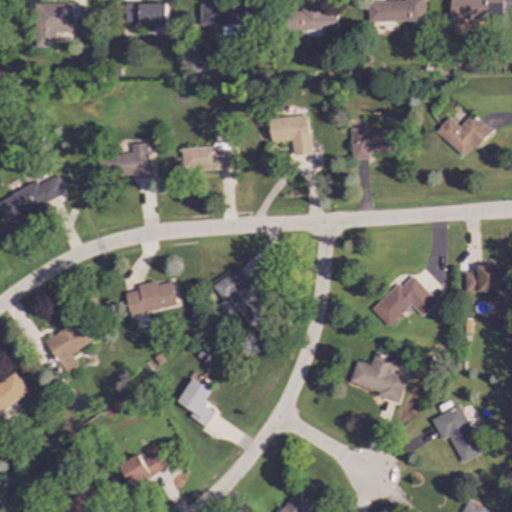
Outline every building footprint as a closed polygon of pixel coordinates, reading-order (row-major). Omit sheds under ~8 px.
[(336,29),(335,11),(321,12),(320,0),(297,1),(298,13),(288,13),(289,31),(336,29)] [(424,21),(423,0),(403,0),(403,1),(367,2),(367,22),(424,21)] [(449,0),(449,19),(501,20),(501,0),(449,0)] [(33,4),(34,47),(55,47),(54,33),(71,32),(70,3),(33,4)] [(124,4),(124,22),(137,22),(137,26),(165,25),(165,3),(124,4)] [(199,26),(241,25),(240,11),(242,11),(242,4),(199,6),(199,26)] [(270,142),(290,140),(292,156),(310,154),(306,115),(267,120),(270,142)] [(434,132),(462,156),(471,145),(476,149),(490,132),(469,115),(459,127),(447,117),(434,132)] [(368,153),(400,152),(399,130),(366,132),(366,128),(349,129),(350,160),(368,159),(368,153)] [(151,177),(148,143),(129,144),(130,154),(103,156),(105,175),(129,173),(130,179),(151,177)] [(34,181),(0,199),(0,209),(8,223),(66,191),(57,175),(37,186),(34,181)] [(463,272),(463,292),(498,291),(497,265),(476,265),(476,272),(463,272)] [(249,328),(269,315),(236,268),(211,285),(223,302),(228,298),(249,328)] [(371,310),(387,327),(410,305),(420,316),(435,302),(409,274),(371,310)] [(124,293),(130,317),(177,306),(171,282),(156,285),(155,281),(136,285),(137,290),(124,293)] [(65,373),(78,365),(71,355),(92,340),(77,319),(44,342),(65,373)] [(389,373),(393,358),(373,352),(369,366),(355,361),(348,383),(377,391),(376,397),(397,403),(405,378),(389,373)] [(0,412),(28,392),(14,372),(0,381),(0,412)] [(213,412),(202,405),(211,390),(191,378),(176,402),(192,412),(188,417),(204,427),(213,412)] [(430,419),(441,440),(448,437),(461,463),(482,452),(457,405),(430,419)] [(158,470),(150,456),(142,460),(138,454),(118,466),(131,487),(158,470)] [(58,511),(94,511),(100,509),(89,491),(57,510),(58,511)] [(275,511),(303,511),(308,507),(292,493),(275,511)] [(484,511),(485,510),(463,499),(456,511),(484,511)]
